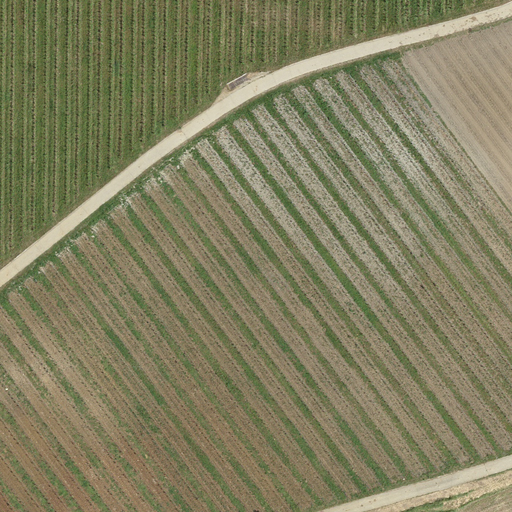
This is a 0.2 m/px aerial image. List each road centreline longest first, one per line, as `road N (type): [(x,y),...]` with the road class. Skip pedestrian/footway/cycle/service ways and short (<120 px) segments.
road 1 (track): [(511,12),(309,65),(243,93),(170,141),(0,278)]
road 2 (track): [(511,460),(343,511)]
